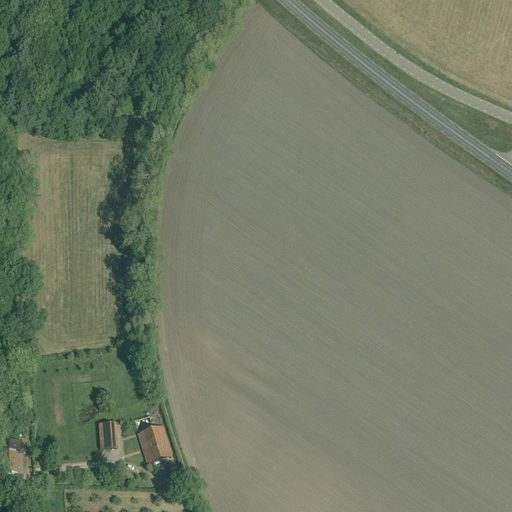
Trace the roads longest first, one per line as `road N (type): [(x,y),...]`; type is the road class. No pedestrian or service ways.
road 1 (primary): [(511,176),(289,0)]
road 2 (unclassified): [(511,117),(425,78),(324,0)]
